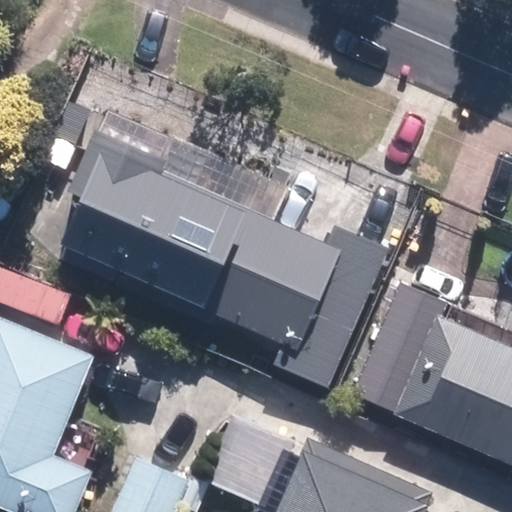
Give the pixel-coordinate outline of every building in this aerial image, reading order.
[(343,216),(337,232),(263,201),(266,195),(177,157),(179,153),(108,124),(85,177),(95,182),(71,240),(291,333),(282,355),(340,380),(399,240),(343,216)] [(511,451),(511,335),(449,307),(405,403),(511,451)] [(0,495),(40,511),(82,511),(103,462),(63,445),(103,349),(5,308),(0,319),(0,495)] [(276,498),(304,436),(240,407),(212,469),(276,498)] [(431,511),(444,484),(319,431),(284,511),(431,511)]
